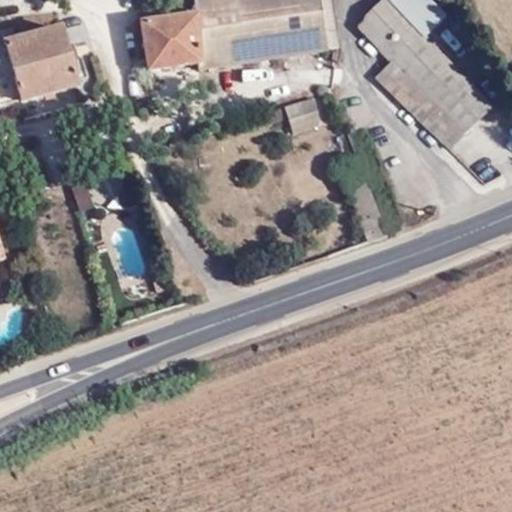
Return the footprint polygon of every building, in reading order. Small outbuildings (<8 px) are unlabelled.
[(189,0),(191,10),(136,18),(143,71),(197,63),(199,72),(345,50),(337,0),(189,0)] [(447,15),(431,0),(380,0),(355,26),(390,61),(373,78),(451,149),(503,95),(430,32),(447,15)] [(56,21),(0,38),(0,45),(17,102),(75,84),(56,21)] [(314,97),(284,105),(292,134),(322,127),(314,97)] [(87,182),(72,186),(78,211),(94,206),(87,182)] [(0,257),(13,253),(0,217),(0,257)]
